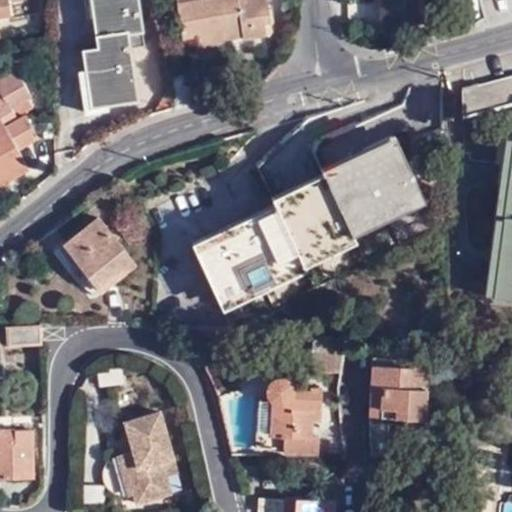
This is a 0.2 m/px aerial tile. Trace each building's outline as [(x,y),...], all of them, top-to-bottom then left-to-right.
[(0,0),(0,39),(1,39),(0,32),(0,18),(12,16),(10,4),(25,2),(24,0),(0,0)] [(137,100),(129,49),(126,34),(140,32),(141,31),(137,0),(92,0),(99,49),(84,51),(87,70),(92,107),(108,104),(137,100)] [(188,0),(177,2),(176,2),(182,40),(197,37),(198,42),(243,35),(244,41),(273,35),(267,0),(188,0)] [(380,0),(380,17),(389,17),(389,2),(397,1),(396,0),(380,0)] [(389,2),(389,17),(421,17),(421,0),(396,0),(397,1),(389,2)] [(126,34),(129,49),(143,45),(140,32),(126,34)] [(233,63),(208,71),(214,90),(239,82),(233,63)] [(0,92),(6,103),(0,94),(0,187),(31,169),(19,150),(35,140),(31,133),(34,131),(24,115),(17,119),(12,109),(32,98),(15,69),(0,78),(0,92)] [(108,111),(108,104),(92,107),(87,70),(78,70),(84,114),(108,111)] [(511,102),(511,75),(463,90),(463,116),(511,102)] [(511,136),(492,299),(511,300),(511,136)] [(398,141),(348,164),(350,244),(355,241),(352,235),(426,202),(398,141)] [(350,244),(348,164),(324,176),(326,181),(275,204),(279,211),(196,249),(223,309),(307,271),(304,265),(350,244)] [(137,264),(99,217),(64,245),(101,292),(137,264)] [(38,344),(37,326),(8,328),(9,346),(38,344)] [(341,374),(343,338),(314,336),(312,373),(341,374)] [(369,417),(381,417),(425,421),(429,355),(411,354),(411,367),(373,365),(369,417)] [(129,380),(125,361),(112,363),(113,367),(104,369),(107,384),(129,380)] [(322,387),(293,387),(290,381),(287,379),(283,377),(280,377),(277,377),(273,378),(270,381),(268,384),(267,387),(266,391),(268,396),(269,400),(272,402),(270,435),(286,436),(284,453),(318,456),(318,437),(312,436),(313,421),(320,422),(322,387)] [(134,452),(121,455),(134,495),(137,504),(182,493),(161,412),(126,422),(134,452)] [(382,457),(381,417),(369,417),(370,457),(382,457)] [(0,479),(34,479),(34,430),(0,430),(0,479)] [(134,495),(121,455),(118,456),(129,496),(134,495)] [(83,484),(85,500),(103,499),(102,483),(83,484)] [(306,511),(307,502),(258,499),(258,501),(232,499),(230,511),(306,511)]
